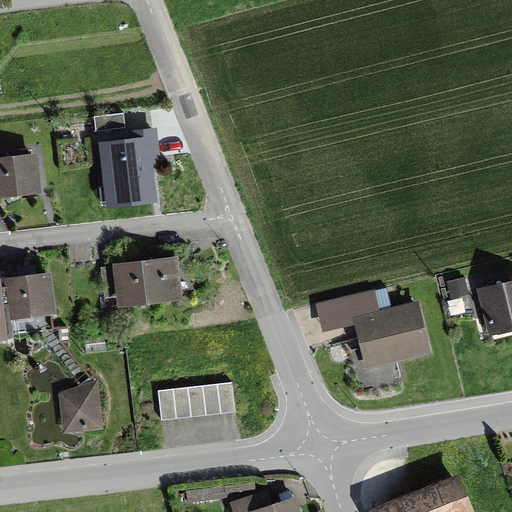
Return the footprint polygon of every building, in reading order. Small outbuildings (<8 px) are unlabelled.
[(121,114),(94,117),(95,130),(122,128),(121,114)] [(134,136),(98,139),(101,185),(155,181),(154,162),(160,161),(157,125),(133,127),(134,136)] [(0,195),(40,191),(36,150),(0,153),(0,195)] [(177,255),(112,261),(113,268),(100,269),(103,298),(116,297),(117,306),(182,300),(177,255)] [(50,270),(5,275),(10,317),(54,313),(50,270)] [(511,279),(476,289),(489,334),(511,327),(511,279)] [(416,304),(356,318),(367,367),(428,352),(416,304)] [(59,392),(63,433),(100,429),(97,376),(59,392)] [(233,382),(156,391),(160,421),(236,412),(233,382)] [(296,511),(286,480),(229,498),(233,511),(237,511),(250,508),(251,511),(296,511)] [(468,511),(456,481),(378,511),(468,511)]
